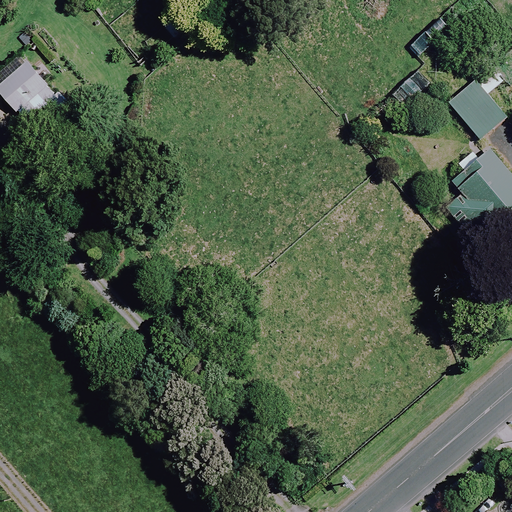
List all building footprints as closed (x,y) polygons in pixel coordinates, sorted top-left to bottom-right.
[(457,29),(445,15),(412,46),(425,59),(457,29)] [(67,106),(29,63),(0,88),(0,90),(29,124),(39,114),(47,123),(67,106)] [(508,80),(498,69),(481,84),(491,96),(508,80)] [(508,118),(486,92),(460,115),(482,141),(508,118)] [(463,171),(453,180),(465,194),(448,209),(478,245),(511,215),(511,171),(491,147),(480,157),(477,152),(459,167),(463,171)]
